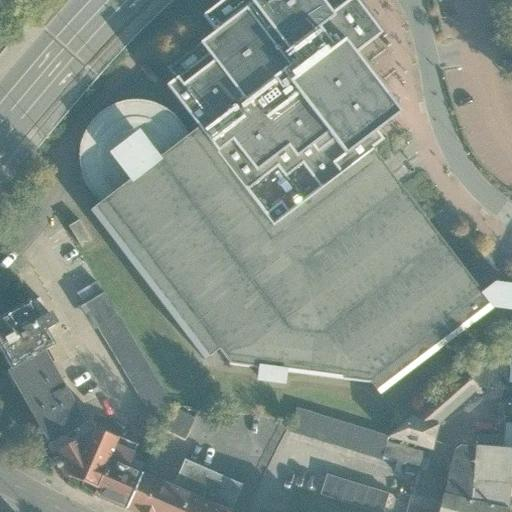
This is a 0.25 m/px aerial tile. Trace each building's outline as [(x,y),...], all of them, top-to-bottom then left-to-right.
[(271,222),(369,147),(406,118),(357,54),(381,36),(367,17),(353,0),(348,0),(329,15),(317,0),(231,0),(202,22),(211,34),(158,74),(198,127),(271,222)] [(466,276),(388,175),(369,147),(271,222),(198,127),(186,138),(183,131),(174,119),(164,111),(154,105),(140,102),(128,102),(117,103),(104,108),(96,116),(87,123),(80,137),(77,150),(77,167),(79,180),(86,189),(93,198),(100,203),(86,215),(102,236),(205,368),(370,389),(377,398),(490,307),(483,298),(466,276)] [(176,407),(105,295),(84,308),(147,409),(137,429),(159,440),(176,407)] [(0,322),(0,346),(17,375),(49,356),(62,349),(54,336),(62,332),(52,317),(43,321),(32,304),(0,322)] [(12,378),(55,451),(92,429),(49,356),(17,375),(12,378)] [(508,362),(477,360),(386,439),(431,455),(438,428),(481,392),(506,392),(508,362)] [(196,419),(176,410),(166,432),(186,441),(196,419)] [(386,439),(296,410),(292,423),(288,434),(378,463),(386,439)] [(511,425),(506,425),(503,453),(511,454),(511,425)] [(74,483),(133,510),(147,478),(134,472),(141,455),(101,437),(95,427),(92,429),(55,451),(74,483)] [(453,452),(442,499),(493,511),(508,511),(511,488),(511,454),(503,453),(460,448),(453,452)] [(176,490),(147,478),(133,510),(137,511),(233,511),(244,488),(187,463),(176,490)] [(384,511),(389,496),(326,477),(320,496),(372,511),(384,511)] [(438,511),(493,511),(442,499),(438,511)]
